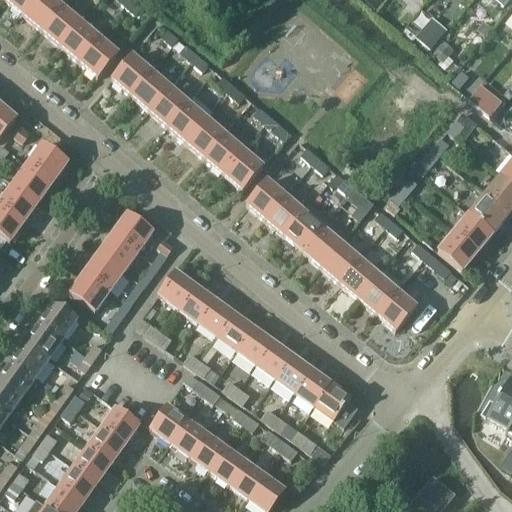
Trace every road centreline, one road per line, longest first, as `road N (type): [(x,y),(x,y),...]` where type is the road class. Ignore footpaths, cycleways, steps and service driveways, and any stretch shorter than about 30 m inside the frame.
road 1 (residential): [(398,405),(111,167)]
road 2 (residential): [(111,167),(0,323)]
road 3 (residential): [(111,167),(0,69)]
road 4 (residential): [(311,511),(398,405)]
